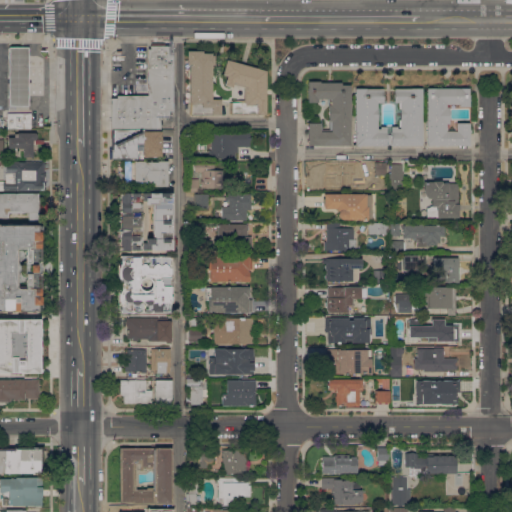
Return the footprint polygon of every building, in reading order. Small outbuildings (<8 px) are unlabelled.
[(112,129),(112,98),(117,98),(117,95),(148,95),(148,48),(150,48),(150,45),(152,45),(152,43),(166,43),(166,46),(170,46),(170,48),(172,48),(172,111),(169,111),(169,117),(161,117),(161,129),(144,129),(112,129)] [(29,99),(29,106),(9,106),(9,99),(9,47),(29,47),(29,99)] [(203,51),(203,53),(212,53),(212,55),(215,55),(215,65),(212,65),(212,99),(221,99),(221,115),(212,115),(212,113),(192,113),(192,104),(191,104),(191,102),(191,65),(187,65),(188,51),(203,51)] [(267,71),(267,114),(257,114),(257,113),(233,114),(233,102),(241,102),(241,99),(244,99),(244,87),(234,84),(233,87),(225,85),(228,76),(223,75),(227,60),(267,71)] [(320,81),(320,82),(342,82),(342,85),(351,85),(351,145),(308,145),(308,123),(321,123),(321,131),(332,131),(332,121),(329,121),(329,105),(332,105),(332,98),(318,98),(318,102),(308,102),(308,81),(320,81)] [(378,129),(381,128),(381,126),(387,126),(387,145),(356,145),(356,144),(353,144),(353,133),(356,133),(355,88),(366,88),(366,89),(383,88),(384,102),(377,102),(378,129)] [(423,132),(424,132),(424,144),(422,144),(422,145),(392,145),(391,126),(397,126),(397,128),(401,128),(400,102),(394,102),(394,94),(393,94),(393,92),(394,92),(394,88),(422,88),(423,132)] [(471,132),(470,132),(470,145),(427,145),(427,88),(469,88),(469,94),(470,94),(470,106),(460,106),(460,104),(448,104),(448,107),(449,107),(449,110),(450,110),(450,114),(449,114),(449,116),(450,116),(450,121),(449,121),(449,123),(448,123),(448,127),(447,127),(447,131),(457,131),(457,123),(470,123),(470,128),(471,128),(471,132)] [(31,113),(31,129),(7,129),(7,113),(31,113)] [(144,132),(161,132),(161,157),(144,157),(144,159),(111,159),(111,149),(112,149),(112,129),(144,129),(144,132)] [(234,132),(238,132),(238,131),(250,131),(250,147),(239,147),(239,152),(235,152),(235,158),(209,158),(209,155),(208,155),(208,152),(209,152),(209,151),(203,151),(203,141),(211,141),(211,132),(234,132)] [(33,140),(33,156),(24,156),(24,148),(19,148),(8,148),(8,138),(18,138),(18,133),(35,133),(36,135),(37,137),(36,139),(36,140),(33,140)] [(45,161),(45,180),(44,180),(44,190),(17,190),(17,188),(4,188),(4,190),(0,190),(0,181),(6,181),(6,163),(13,163),(13,162),(45,161)] [(168,161),(168,186),(154,186),(154,184),(124,184),(124,161),(168,161)] [(351,188),(325,188),(325,161),(349,161),(349,173),(350,173),(350,182),(352,182),(351,188)] [(386,175),(375,175),(375,162),(386,162),(386,164),(386,173),(386,175)] [(194,164),(214,163),(215,170),(222,170),(223,188),(201,189),(201,181),(204,181),(203,171),(195,172),(194,164)] [(386,164),(403,164),(403,173),(404,173),(404,178),(403,178),(403,188),(389,189),(389,173),(386,173),(386,164)] [(198,191),(186,191),(186,178),(199,178),(198,191)] [(424,182),(434,182),(434,181),(442,181),(442,183),(458,183),(459,217),(437,217),(437,216),(427,216),(427,207),(429,207),(432,205),(432,199),(429,198),(426,197),(425,194),(424,190),(424,182)] [(0,193),(39,193),(39,222),(29,222),(29,212),(24,212),(24,213),(8,213),(8,217),(0,217),(0,193)] [(120,251),(119,194),(171,193),(172,196),(173,196),(173,210),(172,210),(172,215),(173,215),(173,247),(172,247),(172,250),(120,251)] [(208,208),(194,209),(194,194),(208,194),(208,208)] [(251,194),(251,210),(246,210),(246,219),(222,220),(222,206),(229,206),(229,201),(226,201),(226,194),(251,194)] [(366,194),(371,194),(371,214),(368,214),(368,220),(346,219),(344,220),(341,219),(339,218),(338,215),(338,213),(339,211),(336,208),(324,208),(324,194),(366,194)] [(247,223),(247,225),(248,225),(248,231),(247,231),(247,235),(243,235),(243,236),(252,236),(252,247),(239,247),(239,241),(217,241),(217,225),(219,225),(219,224),(247,223)] [(325,250),(325,241),(327,241),(327,223),(340,223),(340,227),(354,227),(354,239),(351,239),(351,240),(354,240),(354,250),(325,250)] [(388,223),(388,230),(387,230),(387,234),(384,234),(384,237),(373,237),(373,234),(369,234),(369,223),(388,223)] [(400,223),(400,230),(401,230),(401,235),(400,235),(391,235),(391,223),(400,223)] [(419,225),(419,223),(423,223),(423,225),(445,225),(445,236),(440,236),(440,242),(437,242),(437,246),(428,246),(416,246),(416,238),(404,238),(404,225),(419,225)] [(0,311),(0,225),(43,225),(43,233),(41,233),(41,241),(43,241),(43,248),(41,248),(41,264),(42,265),(43,267),(43,270),(42,273),(41,275),(41,287),(43,287),(43,297),(41,297),(41,304),(42,304),(42,311),(0,311)] [(209,252),(196,253),(196,240),(209,240),(209,252)] [(404,240),(404,250),(391,250),(391,240),(404,240)] [(210,281),(210,280),(206,280),(206,269),(208,269),(208,255),(248,255),(248,257),(252,257),(252,269),(249,269),(249,281),(210,281)] [(418,272),(405,272),(405,269),(403,270),(402,255),(417,255),(418,272)] [(121,313),(121,302),(120,301),(119,299),(118,296),(119,294),(121,291),(121,283),(119,281),(119,278),(118,275),(118,271),(119,266),(121,264),(121,256),(170,256),(170,257),(172,257),(172,264),(170,264),(170,281),(173,281),(173,293),(171,293),(171,296),(173,296),(173,303),(170,303),(170,308),(171,308),(171,313),(121,313)] [(458,257),(458,267),(460,267),(460,275),(458,275),(458,283),(450,283),(446,283),(446,281),(434,281),(434,258),(458,257)] [(361,268),(359,268),(359,281),(329,281),(329,280),(328,280),(326,278),(325,274),(327,273),(327,270),(326,268),(326,264),(327,263),(323,263),(323,259),(361,258),(361,268)] [(386,270),(386,282),(374,282),(374,270),(386,270)] [(456,287),(456,314),(448,314),(448,308),(427,308),(427,301),(427,300),(427,297),(428,297),(428,296),(420,296),(420,286),(456,287)] [(249,287),(249,297),(248,297),(248,298),(248,299),(252,299),(252,311),(248,311),(248,312),(208,312),(208,300),(206,300),(206,288),(210,288),(210,287),(249,287)] [(361,287),(361,288),(366,288),(366,298),(361,298),(352,298),(352,305),(349,305),(349,312),(328,312),(328,310),(327,310),(327,297),(328,297),(328,287),(361,287)] [(411,294),(411,313),(398,313),(398,303),(396,303),(396,294),(411,294)] [(166,316),(166,317),(168,317),(168,320),(171,320),(171,340),(170,340),(170,343),(166,343),(166,340),(158,340),(158,341),(149,341),(149,338),(138,339),(138,341),(133,341),(133,339),(128,339),(127,326),(126,326),(126,318),(128,318),(128,316),(166,316)] [(413,327),(413,316),(424,316),(435,316),(435,320),(442,320),(442,319),(459,319),(459,324),(461,324),(461,332),(459,332),(459,335),(461,335),(461,344),(442,344),(442,345),(433,345),(433,337),(432,337),(432,329),(432,327),(425,327),(413,327)] [(13,334),(3,334),(3,342),(0,342),(0,318),(4,318),(4,319),(12,319),(12,317),(38,318),(38,320),(40,320),(40,325),(39,325),(38,338),(40,338),(40,341),(38,341),(38,344),(21,343),(21,341),(12,341),(13,335),(13,334)] [(214,317),(253,317),(253,343),(228,343),(214,343),(214,335),(212,335),(212,328),(214,328),(214,317)] [(352,317),(365,317),(365,330),(364,330),(364,343),(325,343),(325,329),(337,329),(337,330),(340,330),(340,324),(343,324),(343,317),(352,317)] [(187,318),(195,318),(195,327),(187,327),(187,318)] [(188,329),(201,329),(201,341),(200,341),(200,346),(189,346),(189,341),(188,341),(188,329)] [(390,347),(402,346),(402,348),(404,349),(404,353),(402,354),(402,376),(390,376),(390,347)] [(37,347),(37,350),(38,351),(38,353),(37,354),(37,358),(35,358),(35,368),(33,368),(33,375),(8,375),(8,355),(11,355),(11,347),(37,347)] [(207,375),(207,349),(250,348),(250,358),(254,358),(254,372),(251,372),(251,374),(207,375)] [(367,349),(367,350),(372,350),(371,374),(366,374),(366,373),(334,373),(334,366),(335,366),(335,362),(327,362),(327,348),(367,349)] [(434,348),(444,348),(444,351),(445,351),(444,354),(444,358),(457,358),(457,369),(445,369),(445,371),(424,371),(424,369),(415,369),(415,358),(418,358),(418,348),(434,348)] [(146,349),(146,372),(141,372),(141,371),(125,371),(125,355),(127,355),(127,349),(146,349)] [(170,349),(170,372),(166,372),(166,373),(156,373),(156,372),(155,372),(153,371),(151,369),(151,366),(151,349),(170,349)] [(389,377),(389,389),(382,389),(382,384),(378,384),(378,381),(377,381),(377,377),(389,377)] [(200,378),(200,379),(202,379),(202,381),(206,381),(206,388),(202,388),(202,406),(190,406),(190,386),(187,386),(187,378),(200,378)] [(0,379),(14,379),(24,379),(24,380),(32,380),(32,379),(39,379),(39,391),(40,391),(40,398),(25,398),(25,400),(19,400),(11,400),(11,403),(0,403),(0,379)] [(363,379),(363,390),(360,390),(360,406),(346,406),(346,405),(336,405),(336,401),(335,401),(335,396),(336,396),(336,389),(328,389),(328,386),(327,386),(327,383),(328,383),(328,379),(363,379)] [(429,389),(429,382),(441,382),(441,381),(443,381),(443,379),(454,379),(454,383),(453,383),(453,401),(454,401),(454,405),(411,405),(411,389),(429,389)] [(146,380),(146,390),(152,390),(152,403),(124,403),(124,394),(120,394),(120,380),(146,380)] [(172,380),(172,405),(157,405),(157,400),(154,400),(154,385),(155,385),(155,380),(172,380)] [(254,380),(254,406),(221,406),(220,394),(225,394),(225,380),(254,380)] [(389,391),(389,402),(376,402),(376,391),(389,391)] [(0,448),(14,448),(14,447),(43,447),(43,474),(33,474),(33,473),(0,473),(0,448)] [(377,447),(389,447),(389,461),(388,461),(388,465),(379,465),(379,460),(377,460),(377,447)] [(132,502),(120,502),(120,448),(172,448),(172,455),(173,455),(173,461),(171,461),(171,464),(173,464),(173,470),(171,470),(172,482),(173,482),(173,488),(171,488),(171,492),(173,492),(173,497),(171,497),(171,504),(132,504),(132,502)] [(213,449),(214,463),(207,463),(207,467),(200,467),(200,463),(199,463),(199,460),(201,460),(201,449),(213,449)] [(247,450),(247,462),(250,462),(250,466),(248,466),(248,473),(223,473),(223,455),(222,455),(222,451),(223,451),(223,450),(247,450)] [(405,453),(418,453),(418,457),(427,457),(427,453),(456,453),(456,473),(420,473),(420,468),(406,466),(405,453)] [(334,456),(334,455),(339,454),(340,454),(344,454),(345,454),(349,454),(349,456),(357,456),(357,473),(332,473),(332,474),(329,474),(329,473),(323,473),(323,466),(321,465),(321,462),(323,460),(323,456),(334,456)] [(408,476),(408,489),(411,489),(410,504),(406,504),(406,505),(392,505),(392,489),(393,489),(393,476),(408,476)] [(0,478),(16,478),(16,477),(42,477),(43,488),(42,488),(42,497),(43,506),(12,506),(12,505),(3,505),(3,499),(1,499),(1,495),(0,495),(0,478)] [(223,497),(219,497),(219,486),(218,486),(218,477),(250,477),(250,496),(240,496),(240,505),(222,505),(223,497)] [(337,477),(337,479),(341,479),(341,480),(352,480),(352,481),(360,482),(360,490),(362,490),(362,502),(353,502),(353,504),(343,504),(343,503),(333,503),(333,492),(331,492),(331,489),(322,489),(322,477),(337,477)] [(199,478),(199,489),(199,493),(189,493),(189,489),(186,490),(186,478),(199,478)] [(196,493),(196,504),(186,504),(186,494),(196,493)]
